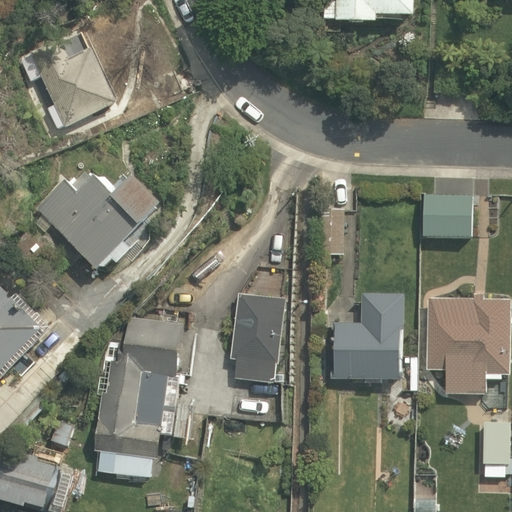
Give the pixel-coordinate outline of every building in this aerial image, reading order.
[(413,17),(413,0),(335,0),(336,4),(322,3),(321,24),(374,27),(375,15),(413,17)] [(113,195),(88,165),(35,209),(90,273),(107,258),(114,266),(133,250),(123,237),(160,206),(135,176),(113,195)] [(479,197),(419,196),(419,236),(478,236),(479,197)] [(0,284),(0,376),(46,330),(0,284)] [(400,386),(403,294),(366,293),(365,327),(331,326),(329,384),(400,386)] [(286,299),(242,295),(234,380),(278,384),(286,299)] [(510,300),(431,299),(430,373),(444,374),(444,396),(482,397),(482,377),(509,377),(510,300)] [(181,395),(169,392),(184,321),(124,308),(94,449),(116,454),(112,471),(151,479),(160,434),(172,436),(181,395)] [(78,339),(62,324),(34,352),(49,367),(78,339)] [(501,460),(510,460),(511,419),(483,418),(482,476),(501,476),(501,460)] [(77,427),(58,421),(50,445),(68,452),(77,427)] [(0,500),(44,511),(62,511),(75,466),(0,445),(0,500)]
